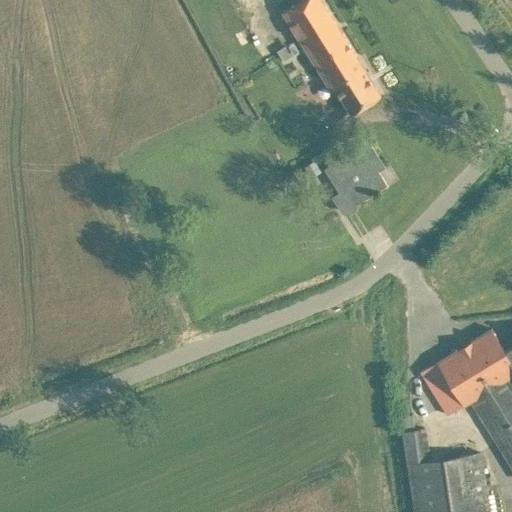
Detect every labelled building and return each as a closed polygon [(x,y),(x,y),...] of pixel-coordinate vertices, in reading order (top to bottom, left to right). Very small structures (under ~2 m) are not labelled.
[(381,94),(322,0),(299,0),(283,10),(332,90),(336,88),(351,112),(381,94)] [(283,59),(294,52),(288,43),(277,50),(283,59)] [(356,201),(362,198),(386,182),(378,169),(384,165),(372,144),(342,163),(339,157),(325,166),(340,191),(333,195),(342,210),(347,211),(352,210),(355,206),(356,201)] [(304,165),(310,176),(322,169),(315,158),(304,165)] [(511,344),(505,349),(491,327),(421,370),(447,414),(471,399),(511,466),(511,344)] [(425,427),(403,430),(415,511),(489,511),(480,451),(429,459),(425,427)]
